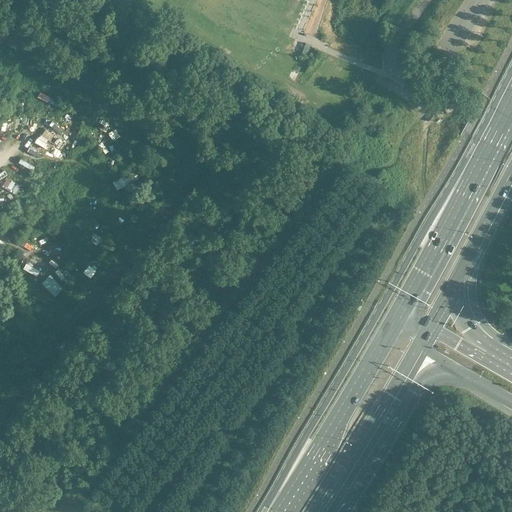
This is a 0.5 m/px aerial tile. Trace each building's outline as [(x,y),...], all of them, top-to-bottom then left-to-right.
[(33,86),(25,81),(20,88),(29,93),(33,86)] [(57,100),(40,92),(38,97),(54,106),(57,100)] [(66,137),(57,124),(49,130),(59,143),(66,137)] [(51,146),(38,137),(33,145),(47,153),(51,146)] [(34,166),(20,158),(18,162),(32,170),(34,166)] [(0,179),(8,175),(5,169),(0,171),(0,179)] [(20,185),(8,178),(3,186),(15,194),(20,185)] [(8,245),(0,239),(0,245),(6,249),(8,245)] [(27,249),(23,256),(36,264),(41,257),(27,249)] [(38,276),(41,270),(27,262),(24,268),(38,276)]
